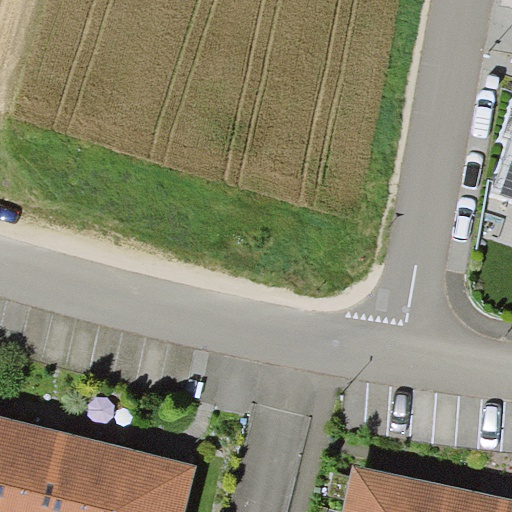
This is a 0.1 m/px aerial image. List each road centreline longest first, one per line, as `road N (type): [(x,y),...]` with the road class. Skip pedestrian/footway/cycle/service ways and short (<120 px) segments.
road 1 (residential): [(0,265),(161,314),(419,362)]
road 2 (residential): [(470,0),(433,179),(419,362)]
